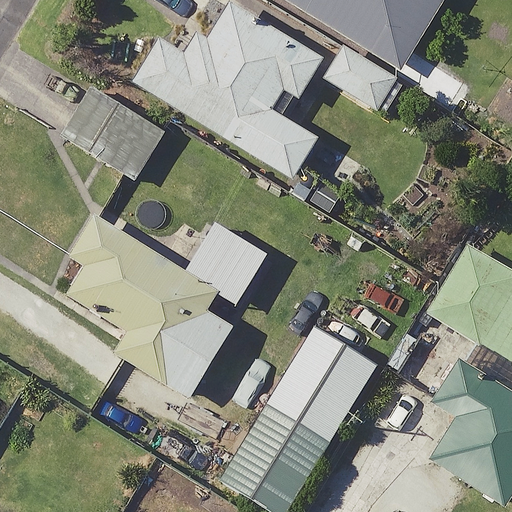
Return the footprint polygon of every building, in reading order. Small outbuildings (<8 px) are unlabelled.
[(448,0),(281,0),(406,73),(448,0)] [(310,106),(326,79),(386,116),(405,84),(340,45),(327,66),(232,9),(198,65),(167,47),(141,90),(302,187),(326,146),(280,118),(294,96),(310,106)] [(171,140),(98,98),(71,144),(144,186),(171,140)] [(195,278),(103,223),(79,263),(93,272),(75,302),(137,339),(123,361),(200,407),(254,317),(246,312),(276,261),(224,230),(195,278)] [(511,273),(474,249),(431,316),(511,367),(511,273)] [(296,511),(386,374),(316,328),(219,479),(270,511),(296,511)] [(511,396),(494,386),(443,471),(511,511),(511,510),(511,396)]
